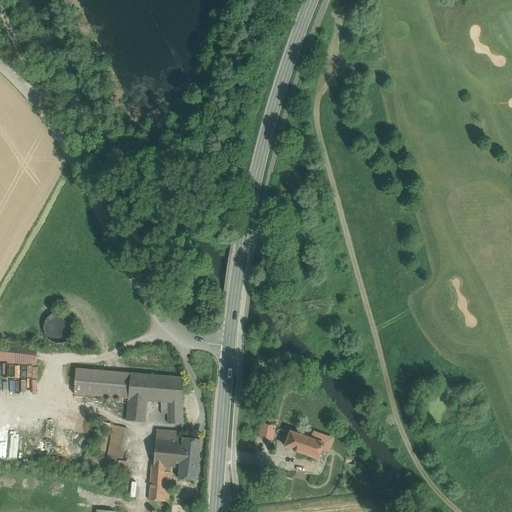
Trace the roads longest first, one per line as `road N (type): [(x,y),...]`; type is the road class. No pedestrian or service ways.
road 1 (unclassified): [(228,347),(187,339),(165,322),(48,107),(0,51)]
road 2 (secondary): [(312,0),(264,140),(228,347)]
road 3 (secondary): [(228,347),(215,511)]
